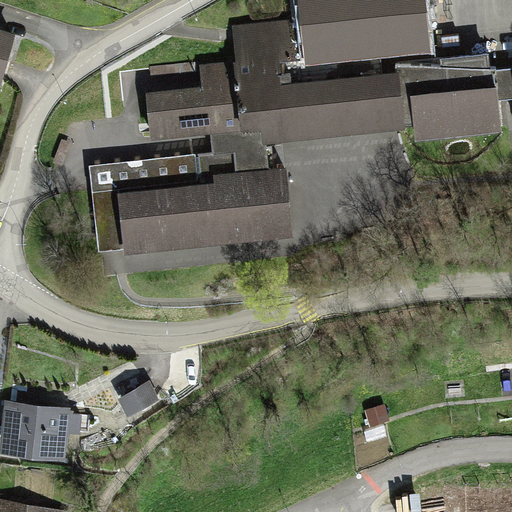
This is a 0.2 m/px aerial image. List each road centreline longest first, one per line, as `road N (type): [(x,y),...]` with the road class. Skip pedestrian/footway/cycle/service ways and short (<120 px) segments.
road 1 (residential): [(511,281),(402,289),(195,332),(130,333),(72,321),(0,282)]
road 2 (residential): [(0,220),(26,138),(52,89),(93,52)]
road 3 (residential): [(342,492),(444,455),(511,452)]
